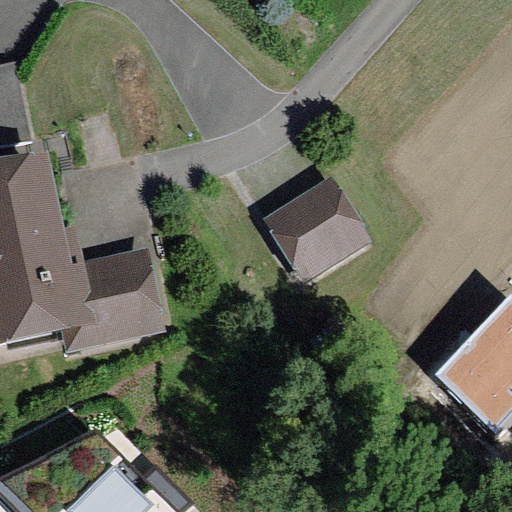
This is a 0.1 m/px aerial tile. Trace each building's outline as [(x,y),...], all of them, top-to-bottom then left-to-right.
[(15,70),(0,73),(0,122),(24,118),(15,70)] [(0,360),(161,327),(147,258),(59,277),(38,177),(0,184),(0,360)] [(337,186),(271,230),(307,282),(373,238),(337,186)] [(511,411),(511,298),(510,297),(438,374),(496,428),(511,411)] [(170,511),(96,439),(0,491),(0,511),(170,511)]
